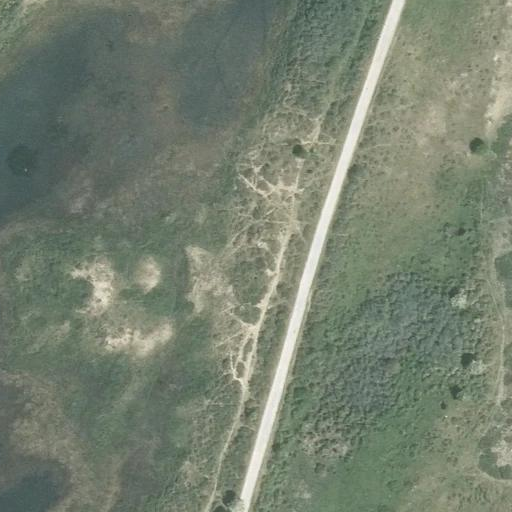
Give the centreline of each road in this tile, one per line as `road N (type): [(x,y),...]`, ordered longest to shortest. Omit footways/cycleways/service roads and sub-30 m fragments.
road 1 (unknown): [(206,511),(251,385),(253,351),(304,168),(366,20),(366,0)]
road 2 (track): [(392,0),(240,511)]
